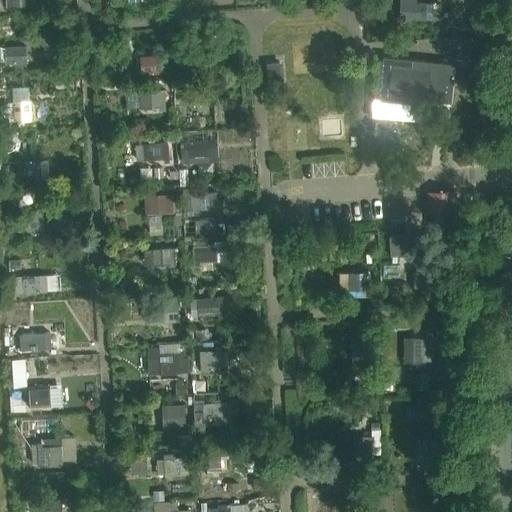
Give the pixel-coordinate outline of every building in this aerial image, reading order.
[(6,0),(7,8),(28,7),(27,0),(6,0)] [(434,3),(416,3),(415,20),(433,21),(434,3)] [(27,46),(5,48),(6,62),(6,65),(28,64),(27,46)] [(181,51),(182,70),(204,69),(203,53),(187,54),(187,50),(181,51)] [(160,53),(140,55),(141,71),(162,70),(160,53)] [(386,58),(385,62),(382,96),(416,99),(415,112),(425,113),(425,107),(429,107),(429,101),(452,103),(457,65),(386,58)] [(267,63),(269,84),(285,83),(284,62),(267,63)] [(183,89),(184,105),(201,104),(207,104),(206,88),(200,89),(200,88),(183,89)] [(166,110),(165,89),(135,92),(136,108),(159,106),(159,110),(166,110)] [(30,105),(14,106),(15,121),(31,120),(30,105)] [(188,157),(203,156),(202,140),(187,141),(188,157)] [(170,162),(169,142),(140,144),(141,160),(164,159),(165,162),(170,162)] [(38,178),(37,161),(12,163),(12,179),(38,178)] [(459,230),(456,190),(428,192),(431,233),(459,230)] [(190,193),(191,213),(198,213),(198,209),(217,208),(216,192),(209,193),(209,192),(190,193)] [(145,195),(145,214),(175,213),(174,194),(145,195)] [(44,234),(43,218),(19,219),(20,236),(44,234)] [(193,246),(194,266),(201,266),(201,262),(218,261),(217,244),(193,246)] [(176,267),(175,247),(151,249),(152,265),(170,263),(170,267),(176,267)] [(371,273),(349,273),(348,291),(350,291),(350,297),(370,298),(370,291),(371,291),(371,273)] [(49,291),(48,275),(15,277),(16,294),(49,291)] [(197,298),(198,316),(220,315),(219,297),(197,298)] [(157,300),(158,323),(179,322),(177,299),(157,300)] [(367,331),(352,332),(352,342),(351,342),(351,361),(369,360),(369,341),(367,341),(367,331)] [(52,348),(51,332),(30,333),(30,341),(26,341),(26,350),(52,348)] [(413,364),(432,364),(433,338),(414,338),(413,364)] [(223,366),(222,350),(200,351),(202,372),(210,371),(210,367),(223,366)] [(183,373),(182,353),(159,354),(161,374),(183,373)] [(51,405),(49,387),(29,389),(30,407),(51,405)] [(231,425),(230,401),(202,403),(204,426),(231,425)] [(163,428),(186,427),(185,404),(162,405),(163,428)] [(375,437),(355,437),(355,458),(372,458),(372,442),(375,442),(375,437)] [(438,439),(417,440),(418,464),(434,464),(434,447),(438,447),(438,439)] [(63,463),(62,445),(42,447),(42,442),(37,443),(39,465),(63,463)] [(230,456),(206,457),(207,474),(231,473),(230,456)] [(158,460),(158,474),(165,474),(165,475),(189,474),(188,457),(164,458),(164,459),(158,460)] [(62,511),(62,502),(37,503),(37,511),(62,511)]
